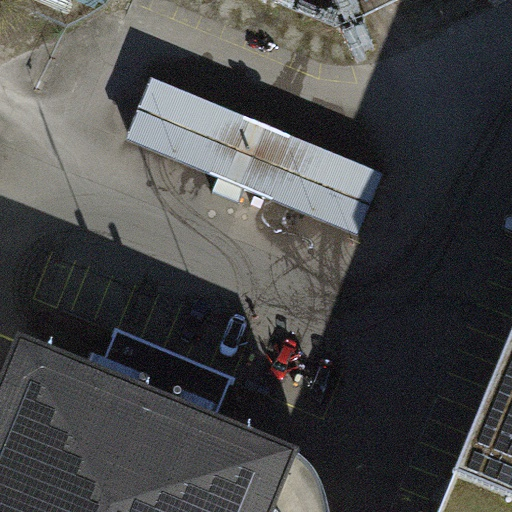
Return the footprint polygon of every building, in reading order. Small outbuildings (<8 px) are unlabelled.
[(219,179),(244,119),(152,80),(126,141),(219,179)] [(219,179),(266,199),(291,138),(244,119),(219,179)] [(384,177),(291,138),(266,199),(358,238),(384,177)] [(0,511),(274,511),(299,454),(207,417),(224,375),(117,332),(100,374),(19,341),(0,388),(0,511)] [(511,511),(511,343),(441,511),(511,511)]
